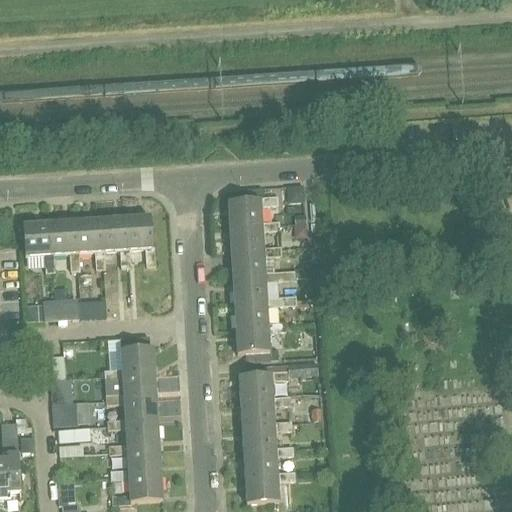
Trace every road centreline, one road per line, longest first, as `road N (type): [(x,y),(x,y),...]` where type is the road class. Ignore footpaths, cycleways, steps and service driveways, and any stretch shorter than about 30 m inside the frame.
road 1 (unclassified): [(0,50),(511,16)]
road 2 (residential): [(511,157),(183,181)]
road 3 (residential): [(0,340),(192,328)]
road 4 (residential): [(0,192),(183,181)]
road 5 (residential): [(202,511),(192,328)]
road 6 (residential): [(47,511),(38,399),(0,402)]
road 7 (residential): [(192,328),(183,181)]
